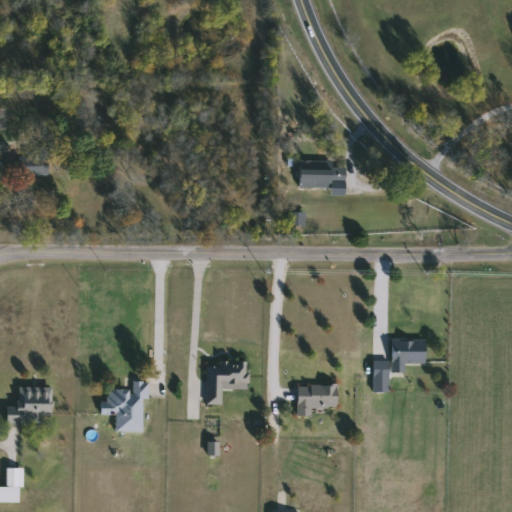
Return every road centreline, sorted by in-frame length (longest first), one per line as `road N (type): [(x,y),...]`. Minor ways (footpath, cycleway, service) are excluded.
road 1 (residential): [(0,261),(443,265),(511,253)]
road 2 (secondary): [(300,0),(346,93),(391,147),(457,198),(511,226)]
